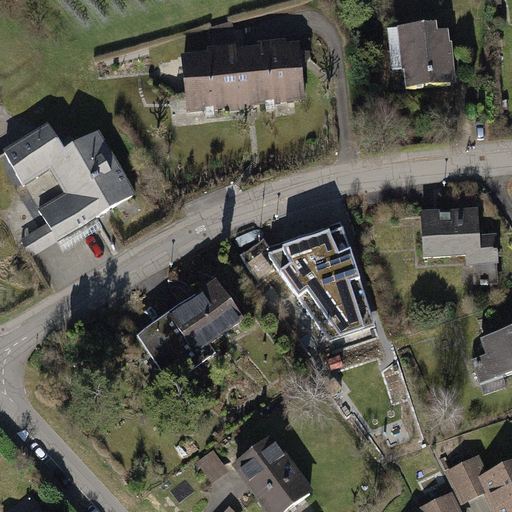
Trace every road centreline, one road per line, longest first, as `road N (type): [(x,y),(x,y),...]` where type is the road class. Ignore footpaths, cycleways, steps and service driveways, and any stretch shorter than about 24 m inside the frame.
road 1 (residential): [(511,160),(375,176),(246,210),(0,350)]
road 2 (residential): [(107,511),(0,394)]
